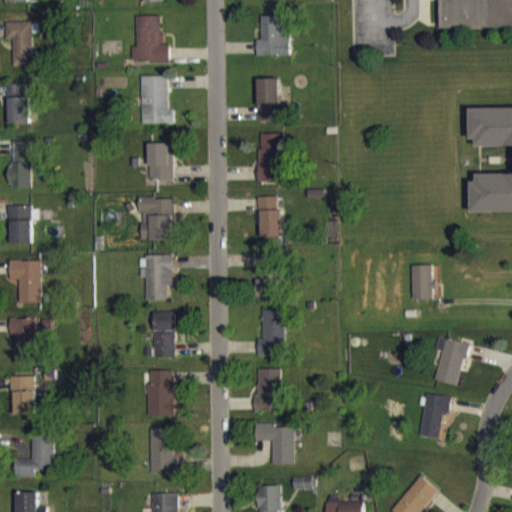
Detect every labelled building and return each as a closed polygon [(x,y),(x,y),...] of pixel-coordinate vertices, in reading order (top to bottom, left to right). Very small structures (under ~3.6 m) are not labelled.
[(31,12),(30,0),(9,0),(9,12),(31,12)] [(144,0),(144,11),(166,11),(165,0),(144,0)] [(280,0),(261,0),(262,8),(280,7),(280,0)] [(511,37),(511,0),(426,0),(426,6),(442,6),(442,38),(511,37)] [(163,25),(138,26),(139,56),(134,56),(134,72),(172,71),(171,54),(164,54),(163,25)] [(284,46),(283,25),(262,26),(263,49),(258,49),(258,65),(291,65),(291,46),(284,46)] [(35,42),(40,42),(40,32),(8,32),(7,49),(15,49),(15,76),(35,76),(35,42)] [(144,134),(176,134),(175,119),(170,119),(170,86),(143,86),(144,134)] [(260,131),(284,130),(283,88),(259,89),(260,131)] [(28,93),(9,93),(9,106),(28,106),(28,93)] [(11,134),(33,133),(33,107),(11,107),(11,134)] [(511,221),(511,117),(473,118),(473,149),(479,149),(479,156),(511,156),(511,183),(479,184),(479,191),(474,191),(474,222),(511,221)] [(261,192),(286,192),(286,144),(261,143),(261,192)] [(33,198),(34,151),(13,151),(12,198),(33,198)] [(176,188),(175,153),(151,153),(151,189),(176,188)] [(285,246),(285,219),(279,219),(279,206),(259,207),(259,218),(263,218),(264,247),(285,246)] [(144,250),(176,250),(176,208),(140,208),(140,222),(144,222),(144,250)] [(13,253),(35,253),(34,215),(11,216),(13,253)] [(260,260),(258,307),(266,307),(267,300),(280,300),(281,261),(260,260)] [(170,310),(170,295),(175,295),(175,265),(142,265),(142,287),(148,287),(148,310),(170,310)] [(43,270),(12,270),(12,289),(21,289),(21,312),(43,312),(43,270)] [(415,309),(435,309),(434,298),(436,298),(435,275),(414,275),(415,309)] [(264,320),(264,349),(260,349),(260,365),(287,365),(287,320),(264,320)] [(156,368),(177,368),(178,322),(156,322),(156,368)] [(13,371),(37,372),(38,329),(14,328),(13,371)] [(437,390),(460,395),(470,354),(440,346),(437,360),(444,361),(437,390)] [(256,422),(283,421),(283,379),(260,379),(260,405),(256,405),(256,422)] [(151,426),(176,426),(176,380),(150,380),(151,426)] [(38,386),(14,386),(13,423),(37,424),(38,386)] [(445,423),(451,424),(454,407),(428,403),(421,446),(441,449),(445,423)] [(296,474),(296,437),(276,437),(276,433),(257,433),(257,450),(274,450),(274,474),(296,474)] [(177,482),(176,438),(152,438),(152,483),(177,482)] [(34,446),(34,469),(16,469),(17,487),(37,487),(37,479),(56,479),(55,445),(34,446)] [(400,511),(429,511),(440,499),(423,485),(400,511)] [(295,487),(296,499),(314,498),(314,487),(295,487)] [(260,511),(280,511),(281,496),(261,495),(260,511)] [(18,502),(17,511),(39,511),(40,502),(18,502)] [(180,511),(180,503),(154,503),(154,511),(180,511)]
